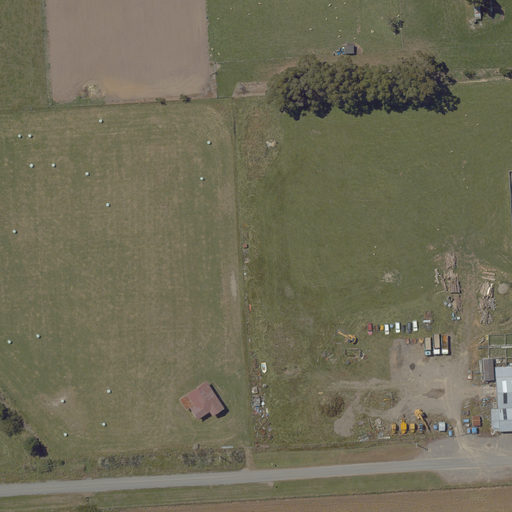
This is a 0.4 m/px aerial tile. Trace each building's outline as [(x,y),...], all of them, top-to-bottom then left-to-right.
[(480,0),(472,0),(475,22),(482,21),(480,0)] [(492,359),(482,360),(483,381),(493,381),(492,359)] [(489,408),(490,431),(511,430),(511,366),(495,367),(496,402),(491,403),(491,408),(489,408)] [(481,414),(470,415),(471,427),(482,426),(481,414)] [(419,421),(400,421),(400,434),(419,434),(419,421)]
